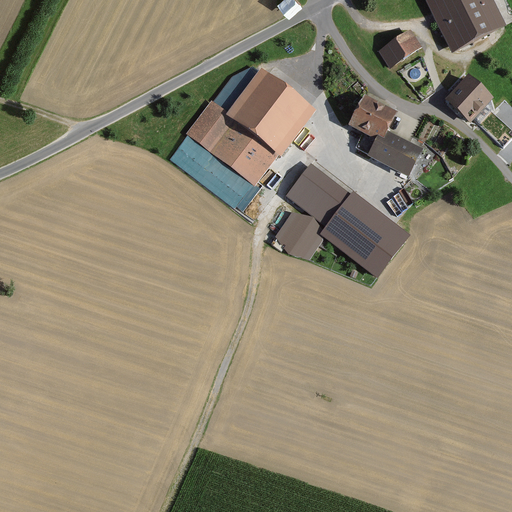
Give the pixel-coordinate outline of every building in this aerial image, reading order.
[(302,3),(298,0),(281,0),(279,2),(290,14),(302,3)] [(487,0),(425,0),(452,56),(503,32),(487,0)] [(411,35),(381,53),(391,71),(421,53),(411,35)] [(312,115),(260,75),(228,116),(214,105),(190,137),(256,188),(312,115)] [(491,105),(466,82),(447,103),(503,153),(511,143),(511,132),(487,109),(491,105)] [(394,114),(362,101),(352,127),(379,138),(371,156),(410,172),(421,145),(387,131),(394,114)] [(390,232),(310,171),(289,198),(369,259),(390,232)] [(294,209),(275,242),(310,263),(330,230),(294,209)]
